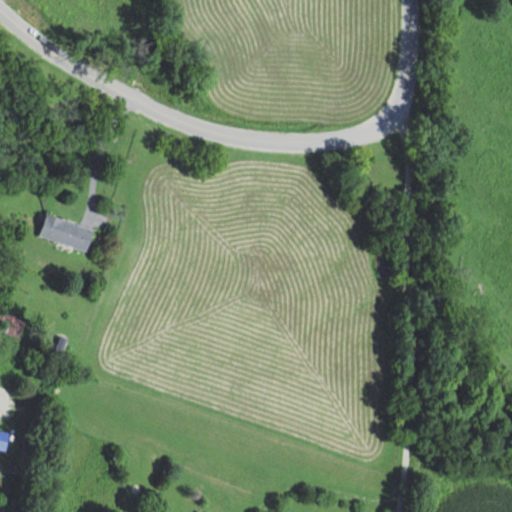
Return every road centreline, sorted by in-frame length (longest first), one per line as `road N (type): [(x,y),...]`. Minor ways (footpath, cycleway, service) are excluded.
road 1 (residential): [(423,0),(424,61),(402,131),(376,169),(215,190),(34,99),(0,67)]
road 2 (residential): [(378,256),(384,441),(421,489),(398,511)]
